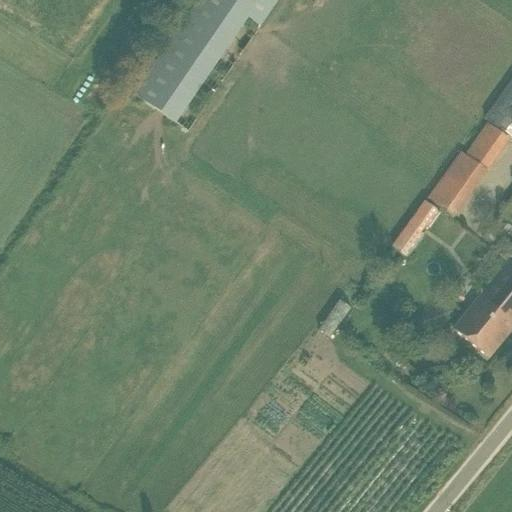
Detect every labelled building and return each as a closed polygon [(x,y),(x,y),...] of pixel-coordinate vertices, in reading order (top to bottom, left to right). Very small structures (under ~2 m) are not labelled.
[(197,0),(132,96),(186,133),(278,0),(197,0)] [(511,79),(483,121),(487,124),(511,139),(511,140),(511,79)] [(402,257),(436,211),(424,201),(390,248),(402,257)] [(481,296),(453,331),(488,359),(511,329),(511,264),(509,262),(481,296)] [(330,339),(353,306),(342,299),(319,331),(330,339)]
